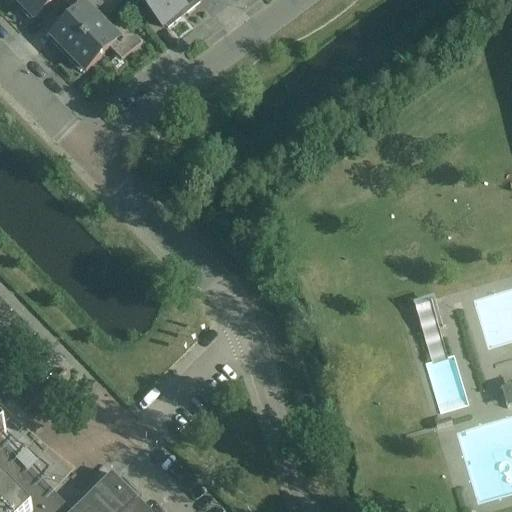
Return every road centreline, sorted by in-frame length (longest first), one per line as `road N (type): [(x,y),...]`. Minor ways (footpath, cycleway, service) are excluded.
road 1 (unclassified): [(306,511),(244,327),(218,283),(88,158)]
road 2 (unclassified): [(88,158),(297,0)]
road 3 (unclassified): [(88,158),(0,64)]
